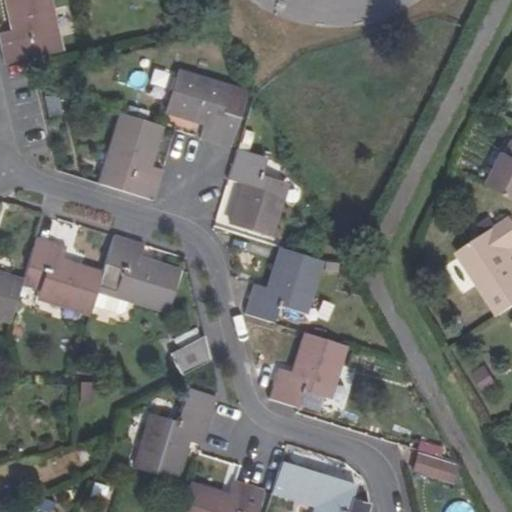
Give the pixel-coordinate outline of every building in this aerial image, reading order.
[(0,41),(5,65),(31,59),(59,52),(47,0),(7,0),(14,30),(0,32),(0,41)] [(199,138),(230,148),(239,119),(246,95),(229,90),(176,73),(165,109),(204,122),(199,138)] [(61,114),(57,97),(44,97),(48,117),(61,114)] [(163,170),(147,165),(158,125),(121,114),(99,184),(153,201),(163,170)] [(488,184),(511,195),(511,142),(507,152),(505,151),(488,184)] [(236,150),(227,180),(244,185),(231,225),(268,237),(284,184),(260,176),(265,159),(236,150)] [(498,316),(511,306),(511,257),(507,250),(511,248),(511,247),(511,218),(510,216),(456,253),(498,316)] [(143,245),(114,236),(101,276),(98,288),(128,297),(167,309),(178,274),(138,261),(143,245)] [(38,291),(37,296),(90,313),(92,305),(98,288),(101,276),(61,263),(66,248),(36,238),(22,283),(21,286),(38,291)] [(279,306),(302,313),(319,260),(283,249),(270,289),(254,284),(244,315),(274,324),(279,306)] [(0,276),(0,317),(10,320),(21,286),(22,283),(0,276)] [(124,310),(128,297),(98,288),(92,305),(119,313),(124,310)] [(292,373),(278,369),(274,380),(268,398),(297,408),(303,391),(326,398),(342,346),(306,334),(292,373)] [(204,336),(170,354),(181,377),(210,362),(204,336)] [(201,445),(216,398),(187,388),(176,423),(152,415),(135,468),(172,480),(185,440),(201,445)] [(81,463),(90,461),(87,450),(78,452),(81,463)] [(416,471),(450,483),(456,466),(418,454),(414,464),(416,471)] [(351,498),(355,485),(323,475),(281,462),(271,494),(313,507),(311,511),(366,511),(369,504),(351,498)] [(256,511),(263,491),(233,481),(228,496),(188,483),(179,511),(256,511)]
